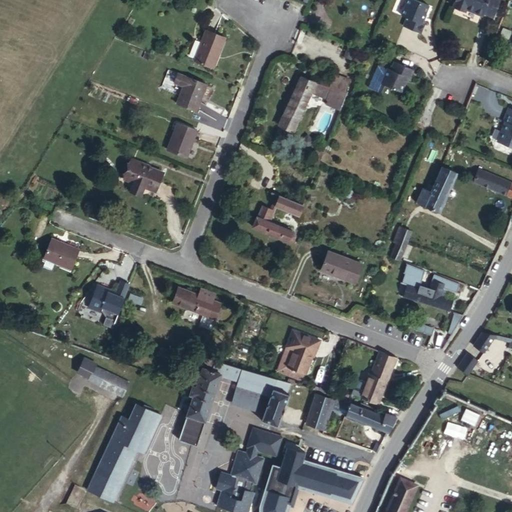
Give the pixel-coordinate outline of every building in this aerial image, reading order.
[(425,4),(412,0),(401,0),(395,16),(402,19),(399,27),(418,33),(421,26),(419,25),(420,21),(417,18),(418,13),(421,14),(425,4)] [(452,0),(450,7),(464,14),(464,12),(480,17),(481,15),(492,18),(499,2),(495,0),(452,0)] [(225,38),(206,31),(194,59),(213,67),(225,38)] [(413,70),(395,62),(392,71),(387,70),(381,88),(401,94),(406,77),(410,79),(413,70)] [(184,82),(189,73),(178,69),(175,79),(184,82)] [(209,81),(189,73),(184,82),(177,101),(197,111),(209,81)] [(317,92),(320,86),(320,84),(309,80),(290,127),(302,130),(317,92)] [(329,86),(320,86),(317,92),(327,96),(329,86)] [(511,107),(507,106),(502,118),(505,119),(497,139),(511,143),(511,107)] [(197,131),(178,123),(167,151),(186,158),(197,131)] [(110,185),(139,196),(149,170),(120,160),(110,185)] [(457,190),(463,173),(446,166),(439,185),(435,184),(431,191),(427,190),(421,205),(446,216),(453,199),(457,190)] [(480,179),(511,192),(511,177),(483,167),(479,179),(480,179)] [(276,200),(303,211),(308,198),(278,187),(273,197),(276,200)] [(273,210),(276,200),(273,197),(269,196),(265,206),(265,207),(270,209),(273,210)] [(266,220),(270,209),(265,207),(265,206),(260,204),(256,217),(258,218),(266,220)] [(266,220),(258,218),(253,230),(295,243),(299,232),(266,220)] [(393,257),(406,261),(418,230),(406,224),(393,257)] [(79,250),(52,238),(43,259),(46,260),(43,267),(51,270),(54,263),(71,270),(79,250)] [(361,263),(327,249),(319,270),(352,283),(361,263)] [(467,281),(426,267),(408,262),(405,272),(406,272),(402,282),(410,285),(406,297),(454,313),(459,296),(448,292),(450,286),(463,291),(467,281)] [(99,283),(89,307),(101,312),(107,314),(103,325),(112,328),(130,283),(121,280),(117,291),(99,283)] [(207,304),(208,302),(200,298),(202,292),(188,286),(185,294),(163,285),(157,301),(190,314),(186,325),(196,329),(200,318),(201,319),(201,318),(207,304)] [(140,303),(142,296),(132,293),(130,300),(140,303)] [(211,306),(207,304),(201,318),(206,320),(211,306)] [(275,361),(293,368),(298,353),(303,354),(305,346),(283,337),(275,361)] [(377,357),(364,352),(358,372),(354,371),(345,396),(361,402),(377,357)] [(480,358),(469,352),(460,368),(470,374),(480,358)] [(197,355),(194,364),(204,367),(198,383),(194,382),(185,404),(191,405),(187,416),(203,421),(205,422),(221,379),(236,383),(241,370),(213,361),(197,355)] [(95,381),(101,370),(89,364),(90,359),(80,356),(73,369),(83,375),(82,377),(86,380),(95,381)] [(103,368),(101,370),(95,381),(116,394),(124,382),(103,368)] [(267,377),(241,370),(236,383),(230,383),(260,393),(263,387),(267,377)] [(320,388),(326,391),(331,377),(325,374),(320,388)] [(275,393),(280,381),(267,377),(263,387),(275,393)] [(280,395),(275,393),(263,387),(260,393),(252,420),(270,426),(280,395)] [(289,402),(303,409),(308,395),(308,393),(294,389),(289,402)] [(315,430),(324,401),(308,395),(303,409),(298,425),(315,430)] [(329,400),(326,398),(322,414),(334,418),(338,403),(329,400)] [(140,473),(131,468),(139,452),(144,455),(163,416),(136,402),(128,418),(122,415),(86,488),(115,502),(125,482),(133,486),(140,473)] [(384,422),(388,415),(375,410),(373,414),(338,403),(334,418),(378,433),(384,422)] [(203,421),(187,416),(180,440),(191,444),(196,445),(203,421)] [(260,435),(231,424),(227,437),(228,438),(227,442),(254,451),(260,435)] [(285,443),(268,438),(263,453),(280,459),(285,443)] [(298,486),(352,503),(362,481),(303,460),(306,449),(299,446),(299,445),(287,440),(283,450),(286,452),(280,467),(274,464),(269,479),(259,507),(259,511),(287,511),(290,504),(292,504),(296,493),(298,486)] [(254,463),(249,461),(247,460),(248,457),(238,454),(232,473),(224,482),(220,494),(224,496),(219,511),(220,511),(227,511),(228,510),(234,511),(250,511),(256,497),(251,494),(254,487),(258,487),(261,479),(257,477),(258,471),(263,473),(265,464),(254,460),(254,463)] [(224,482),(232,473),(223,471),(216,491),(220,494),(224,482)] [(404,511),(417,485),(400,478),(385,511),(404,511)]
